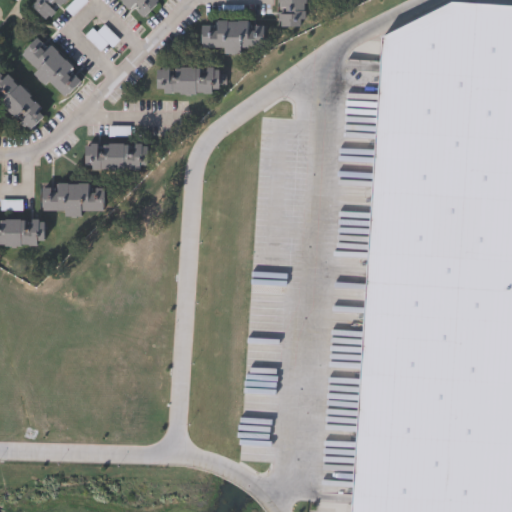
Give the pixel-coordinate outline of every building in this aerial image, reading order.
[(68,0),(46,22),(28,3),(31,0),(68,0)] [(87,0),(89,2),(74,17),(67,10),(76,0),(87,0)] [(157,0),(160,2),(142,21),(119,0),(157,0)] [(306,0),(306,27),(278,27),(278,0),(306,0)] [(511,7),(511,511),(352,511),(382,37),(445,4),(511,7)] [(222,49),(201,49),(201,28),(213,28),(214,22),(267,23),(267,48),(241,48),(241,55),(222,55),(222,49)] [(97,32),(106,24),(121,40),(105,55),(86,35),(94,29),(97,32)] [(19,57),(40,36),(84,80),(64,101),(19,57)] [(215,91),(215,96),(164,96),(164,91),(158,91),(158,72),(164,72),(164,70),(215,70),(215,72),(220,72),(220,91),(215,91)] [(0,104),(0,83),(9,74),(48,112),(29,132),(0,104)] [(86,147),(145,147),(145,172),(86,172),(86,147)] [(65,212),(42,212),(42,185),(103,185),(103,213),(81,213),(81,217),(65,217),(65,212)] [(0,220),(46,221),(45,248),(0,247),(0,220)]
